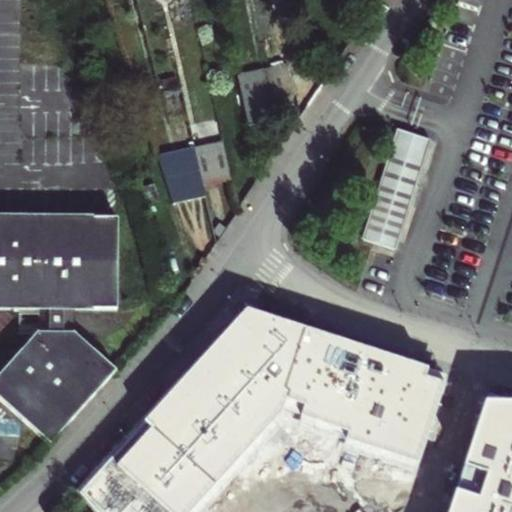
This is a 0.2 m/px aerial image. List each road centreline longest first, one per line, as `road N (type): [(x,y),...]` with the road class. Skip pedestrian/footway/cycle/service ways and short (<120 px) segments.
road 1 (unclassified): [(250,248),(169,350),(14,511)]
road 2 (unknown): [(194,321),(278,364),(349,422),(413,511)]
road 3 (unclassified): [(409,0),(250,248)]
road 4 (unclassified): [(511,373),(351,320),(250,248)]
